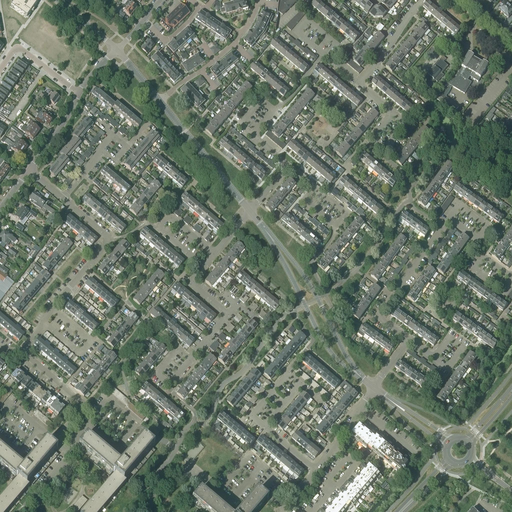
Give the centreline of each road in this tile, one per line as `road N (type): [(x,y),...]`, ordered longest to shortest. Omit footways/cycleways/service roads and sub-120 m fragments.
road 1 (residential): [(268,234),(318,335),(358,375)]
road 2 (residential): [(358,375),(305,278),(268,234)]
road 3 (residential): [(51,309),(107,236),(65,201)]
road 4 (residential): [(250,211),(159,101)]
road 5 (residential): [(213,254),(168,215),(158,227),(203,265)]
road 6 (residential): [(378,316),(448,218)]
